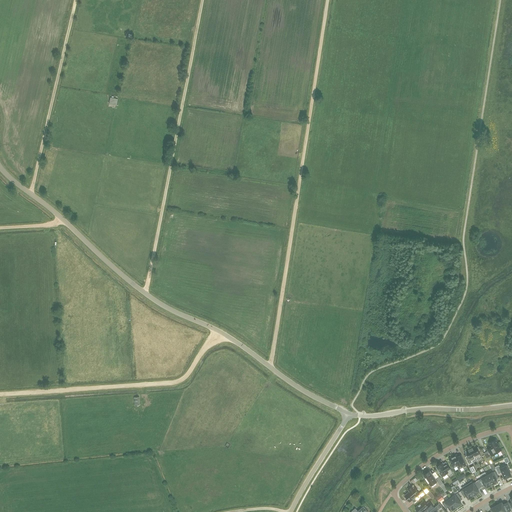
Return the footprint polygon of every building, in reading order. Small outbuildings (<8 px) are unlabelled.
[(489,444),(491,447),(488,449),(491,456),(497,452),(501,450),(500,446),(498,443),(496,440),(489,444)] [(468,455),(465,457),(469,464),(472,462),(471,460),(475,458),(474,456),(480,453),(478,450),(479,450),(478,447),(477,447),(476,446),(473,448),(472,447),(468,449),(469,450),(466,451),(468,455)] [(457,454),(449,458),(451,463),(453,467),(457,465),(459,469),(466,465),(461,456),(458,457),(457,454)] [(447,464),(444,465),(443,464),(441,465),(440,464),(439,464),(436,465),(437,466),(436,467),(439,471),(438,472),(441,476),(447,473),(448,476),(453,473),(447,464)] [(507,466),(507,465),(506,465),(506,466),(502,467),(501,465),(497,467),(499,472),(501,471),(505,478),(511,476),(511,475),(507,466)] [(435,479),(430,471),(423,475),(430,486),(437,481),(440,485),(443,483),(439,477),(435,479)] [(487,475),(492,485),(494,484),(497,482),(496,479),(499,478),(495,471),(487,475)] [(490,486),(492,485),(487,475),(479,480),(482,486),(485,485),(486,488),(490,486)] [(468,486),(474,495),(476,494),(479,492),(477,489),(480,488),(476,481),(473,483),(472,481),(467,484),(468,486)] [(409,500),(410,501),(416,496),(418,499),(425,494),(422,491),(419,493),(414,487),(414,488),(413,488),(412,486),(408,490),(410,491),(405,495),(406,497),(405,497),(408,500),(409,500)] [(472,496),(474,495),(468,486),(460,491),(464,498),(467,496),(468,498),(472,496)] [(458,493),(450,498),(456,507),(458,506),(461,503),(460,501),(462,499),(458,493)] [(455,508),(456,507),(450,498),(450,497),(444,501),(445,502),(443,504),(447,510),(450,508),(451,510),(455,508)] [(418,511),(421,511),(422,511),(427,511),(434,506),(429,502),(427,504),(424,501),(415,508),(416,509),(416,510),(417,511),(418,511)] [(498,504),(496,505),(499,511),(511,511),(507,503),(503,505),(502,502),(501,503),(501,502),(498,503),(499,504),(498,504)]
